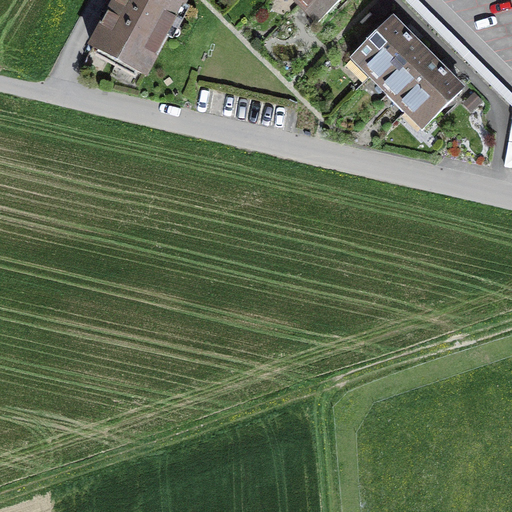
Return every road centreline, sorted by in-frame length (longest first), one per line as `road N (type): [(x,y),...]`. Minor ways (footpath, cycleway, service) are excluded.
road 1 (track): [(511,324),(0,497)]
road 2 (unclassified): [(511,197),(0,82)]
